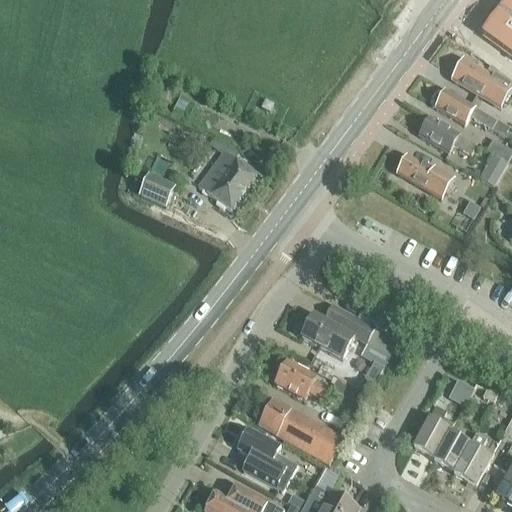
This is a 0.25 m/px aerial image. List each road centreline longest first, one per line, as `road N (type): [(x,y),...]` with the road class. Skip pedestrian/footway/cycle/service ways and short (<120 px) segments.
road 1 (tertiary): [(22,511),(165,364),(291,205)]
road 2 (residential): [(158,511),(243,357),(335,234)]
road 3 (tertiary): [(291,205),(445,0)]
road 4 (residential): [(430,506),(380,477),(378,466),(468,310)]
road 5 (residential): [(468,310),(335,234)]
